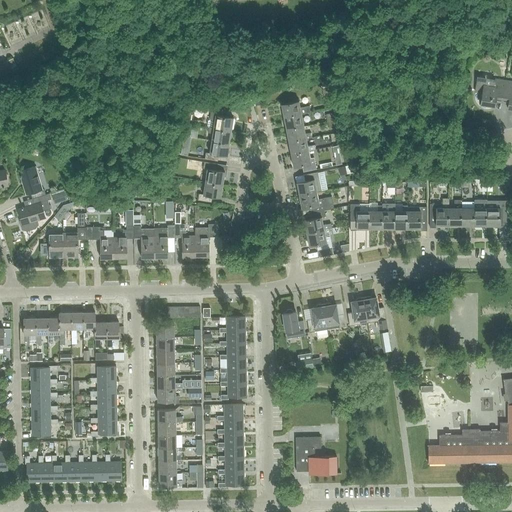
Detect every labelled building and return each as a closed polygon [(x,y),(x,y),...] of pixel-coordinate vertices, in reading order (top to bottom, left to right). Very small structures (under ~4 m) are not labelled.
[(0,76),(12,71),(8,61),(0,64),(0,76)] [(501,103),(505,81),(495,80),(495,83),(491,82),(490,87),(484,86),(485,78),(477,77),(475,92),(482,93),(480,104),(494,107),(496,94),(502,95),(501,103)] [(511,82),(505,81),(501,103),(502,103),(503,96),(509,97),(508,109),(511,109),(511,82)] [(253,96),(255,106),(261,105),(259,94),(253,96)] [(284,117),(301,114),(310,112),(309,106),(300,108),(299,101),(281,104),(284,117)] [(207,127),(231,131),(233,118),(218,115),(218,113),(211,112),(210,120),(208,119),(207,120),(207,125),(208,127),(207,127)] [(286,130),(304,126),(301,114),(284,117),(286,130)] [(304,126),(286,130),(288,142),(306,138),(312,137),(311,132),(305,134),(304,126)] [(229,143),(231,131),(207,127),(207,132),(212,133),(211,140),(229,143)] [(291,154),(309,151),(314,150),(313,145),(308,146),(306,138),(288,142),(291,154)] [(227,156),(229,143),(211,140),(209,153),(205,153),(204,159),(217,161),(218,155),(227,156)] [(309,151),(291,154),(293,167),(302,166),(303,171),(303,172),(316,169),(315,163),(314,157),(310,158),(309,151)] [(205,182),(223,184),(225,172),(216,170),(217,164),(204,162),(203,168),(207,169),(205,182)] [(45,195),(44,189),(42,190),(35,166),(19,171),(21,175),(20,176),(20,177),(21,177),(26,194),(30,193),(32,199),(36,198),(45,195)] [(316,192),(320,191),(316,172),(304,175),(305,181),(296,183),(299,195),(316,192)] [(367,195),(367,177),(347,178),(347,189),(359,189),(359,195),(367,195)] [(375,187),(375,184),(381,184),(381,178),(369,179),(369,187),(375,187)] [(221,198),(223,184),(205,182),(203,194),(199,194),(198,200),(211,202),(211,199),(212,196),(221,198)] [(334,208),(331,196),(318,199),(316,192),(299,195),(303,214),(311,212),(324,210),(334,208)] [(48,200),(51,199),(49,193),(45,195),(36,198),(37,203),(23,208),(23,207),(21,207),(21,208),(18,210),(21,220),(19,221),(22,230),(27,231),(35,229),(39,225),(37,220),(45,218),(43,211),(50,209),(48,200)] [(449,207),(449,198),(442,198),(442,207),(436,207),(436,204),(430,204),(430,226),(449,226),(449,207)] [(461,226),(461,207),(461,200),(456,200),(456,207),(449,207),(449,226),(461,226)] [(474,226),(487,225),(487,208),(487,201),(482,201),(482,207),(474,207),(474,226)] [(487,208),(487,225),(506,225),(506,202),(494,202),(494,208),(487,208)] [(350,204),(350,229),(369,229),(369,211),(369,204),(350,204)] [(395,229),(395,204),(390,204),(390,211),(382,211),(382,205),(382,229),(395,229)] [(407,205),(402,205),(402,204),(395,204),(395,229),(407,229),(407,205)] [(69,209),(65,206),(63,205),(54,216),(60,221),(69,209)] [(382,229),(382,205),(377,205),(377,211),(369,211),(369,229),(382,229)] [(427,220),(427,207),(407,207),(408,205),(407,205),(407,229),(420,229),(427,229),(427,220)] [(461,226),(474,226),(474,207),(461,207),(461,226)] [(311,212),(303,214),(306,233),(324,230),(324,229),(332,228),(331,223),(323,225),(321,217),(325,216),(324,210),(311,212)] [(2,220),(12,217),(10,212),(1,215),(2,220)] [(78,257),(78,239),(87,239),(86,227),(85,227),(84,213),(77,213),(78,227),(77,227),(77,233),(63,233),(63,257),(78,257)] [(133,238),(133,226),(133,218),(126,218),(126,229),(122,230),(122,237),(113,237),(114,259),(114,258),(127,258),(127,238),(133,238)] [(195,236),(196,257),(210,257),(210,237),(216,237),(215,224),(208,224),(208,228),(195,228),(195,236)] [(154,258),(154,237),(154,229),(140,229),(140,225),(133,226),(133,238),(140,238),(141,258),(154,258)] [(168,257),(168,238),(175,238),(174,225),(167,225),(167,228),(154,228),(154,229),(154,237),(154,258),(155,258),(168,257)] [(196,257),(195,236),(186,236),(185,229),(181,229),(181,225),(174,225),(175,238),(182,237),(182,257),(183,257),(196,257)] [(114,259),(113,237),(104,237),(104,230),(100,230),(99,227),(92,227),(93,239),(100,239),(100,259),(101,259),(113,258),(113,259),(114,259)] [(332,248),(330,236),(326,237),(324,230),(306,233),(309,246),(316,245),(318,251),(327,249),(328,254),(333,253),(332,248)] [(49,257),(63,257),(63,233),(49,233),(49,245),(45,245),(43,247),(43,251),(45,253),(49,253),(49,257)] [(363,298),(367,323),(377,321),(379,329),(387,328),(383,307),(377,308),(376,298),(372,299),(369,297),(366,297),(363,298)] [(349,326),(367,323),(363,298),(360,298),(357,299),(355,301),(351,302),(353,312),(347,313),(349,326)] [(323,304),(327,329),(345,326),(343,314),(337,315),(336,304),(331,305),(329,303),(326,304),(323,304)] [(309,332),(327,329),(323,304),(320,305),(317,305),(315,308),(311,309),(313,319),(307,320),(309,332)] [(284,318),(283,320),(283,325),(285,326),(286,331),(298,329),(299,334),(305,333),(303,321),(297,322),(295,311),(293,312),(290,310),(287,310),(285,313),(283,313),(284,318)] [(76,329),(83,329),(83,312),(71,313),(71,329),(72,344),(77,344),(76,329)] [(95,322),(95,312),(83,312),(83,329),(83,337),(88,337),(88,329),(95,328),(95,322)] [(71,313),(59,313),(59,318),(59,334),(59,345),(65,345),(64,329),(71,329),(71,313)] [(226,330),(245,330),(245,316),(226,317),(226,328),(219,328),(220,332),(226,332),(226,330)] [(29,335),(36,334),(36,318),(24,318),(24,335),(24,344),(29,343),(29,335)] [(41,334),(48,334),(47,318),(36,318),(36,334),(36,343),(41,343),(41,334)] [(53,334),(59,334),(59,318),(47,318),(48,334),(48,343),(53,343),(53,334)] [(100,338),(107,338),(106,322),(95,322),(95,328),(95,347),(100,347),(100,338)] [(106,322),(107,338),(107,347),(112,347),(112,338),(119,338),(119,322),(106,322)] [(157,338),(174,337),(174,324),(156,325),(157,338)] [(227,343),(245,343),(245,330),(226,330),(226,332),(227,341),(220,341),(220,346),(227,345),(227,343)] [(157,350),(174,350),(174,337),(157,338),(157,350)] [(227,357),(246,356),(245,343),(227,343),(227,345),(227,355),(220,355),(220,359),(227,359),(227,357)] [(157,363),(174,363),(174,350),(157,350),(157,363)] [(227,370),(246,370),(246,356),(227,357),(227,359),(227,368),(220,368),(220,372),(227,372),(227,370)] [(206,364),(212,364),(212,368),(218,367),(217,359),(206,360),(206,364)] [(157,376),(174,375),(174,363),(157,363),(157,376)] [(49,381),(49,379),(49,370),(56,370),(56,366),(49,366),(49,367),(30,368),(31,381),(49,381)] [(97,380),(116,380),(115,366),(97,367),(97,378),(90,378),(90,382),(97,382),(97,380)] [(227,384),(246,383),(246,370),(227,370),(227,372),(227,381),(220,382),(220,386),(227,386),(227,384)] [(213,371),(205,371),(205,381),(213,381),(213,371)] [(174,375),(157,376),(157,388),(175,388),(182,388),(182,383),(175,383),(174,375)] [(428,463),(511,462),(511,378),(503,379),(506,400),(508,400),(508,404),(508,422),(499,422),(500,431),(496,431),(496,428),(490,428),(490,431),(480,431),(480,429),(462,429),(462,435),(450,435),(450,433),(445,433),(445,435),(439,435),(439,445),(428,445),(428,463)] [(50,394),(49,393),(49,383),(56,383),(56,379),(49,379),(49,381),(31,381),(31,395),(50,394)] [(97,394),(116,393),(116,380),(97,380),(97,382),(97,391),(90,392),(90,396),(97,395),(97,394)] [(227,384),(227,386),(228,395),(221,395),(221,399),(228,399),(228,398),(246,397),(246,383),(227,384)] [(179,395),(175,395),(175,388),(157,388),(157,401),(175,401),(175,403),(179,403),(179,395)] [(50,408),(50,406),(50,397),(57,397),(57,393),(49,393),(50,394),(31,395),(31,408),(50,408)] [(98,407),(116,407),(116,393),(97,394),(97,395),(98,405),(90,405),(90,409),(98,409),(98,407)] [(482,400),(483,408),(491,408),(491,399),(482,400)] [(224,418),(243,418),(242,404),(224,404),(224,416),(217,416),(217,420),(224,420),(224,418)] [(50,421),(50,420),(50,410),(57,410),(57,406),(50,406),(50,408),(31,408),(31,421),(50,421)] [(98,421),(117,420),(116,407),(98,407),(98,409),(98,418),(91,418),(91,422),(98,422),(98,421)] [(182,417),(175,417),(175,409),(158,409),(158,422),(176,422),(182,422),(182,417)] [(224,431),(243,431),(243,418),(224,418),(224,420),(224,429),(217,429),(217,433),(224,433),(224,431)] [(50,421),(31,421),(32,435),(50,435),(50,424),(57,423),(57,419),(50,420),(50,421)] [(98,421),(98,422),(98,432),(91,432),(91,436),(98,436),(98,434),(117,434),(117,420),(98,421)] [(158,435),(176,435),(176,422),(158,422),(158,435)] [(224,445),(243,445),(243,431),(224,431),(224,433),(224,443),(217,443),(217,447),(224,447),(224,445)] [(158,448),(176,447),(176,435),(158,435),(158,448)] [(337,457),(337,456),(315,457),(314,448),(321,448),(321,436),(295,437),(296,471),(297,471),(297,469),(309,469),(309,474),(341,473),(341,472),(334,472),(334,470),(335,470),(335,458),(334,459),(334,457),(337,457)] [(118,450),(126,449),(125,441),(118,441),(118,450)] [(225,458),(243,458),(243,445),(224,445),(224,447),(225,456),(218,456),(218,460),(225,460),(225,458)] [(159,460),(176,460),(176,447),(158,448),(159,460)] [(94,462),(92,462),(83,462),(82,455),(78,455),(79,462),(80,462),(81,481),(94,481),(94,462)] [(107,462),(105,462),(96,462),(96,455),(92,455),(92,462),(94,462),(94,481),(108,481),(107,462)] [(107,462),(108,481),(121,480),(121,462),(109,462),(109,455),(105,455),(105,462),(107,462)] [(40,463),(38,463),(29,463),(29,456),(25,456),(25,463),(27,463),(27,482),(41,482),(40,463)] [(54,463),(52,463),(42,463),(42,456),(38,456),(38,463),(40,463),(41,482),(54,482),(54,463)] [(67,463),(65,463),(56,463),(56,456),(52,456),(52,463),(54,463),(54,482),(68,481),(67,463)] [(80,462),(79,462),(69,463),(69,456),(65,456),(65,463),(67,463),(68,481),(81,481),(80,462)] [(225,472),(244,471),(243,458),(225,458),(225,460),(225,470),(218,470),(218,474),(225,474),(225,472)] [(159,473),(177,473),(176,460),(159,460),(159,473)] [(225,472),(225,474),(225,483),(218,483),(218,487),(225,487),(225,485),(244,485),(244,471),(225,472)] [(182,479),(177,479),(177,473),(159,473),(159,486),(182,486),(182,479)]
